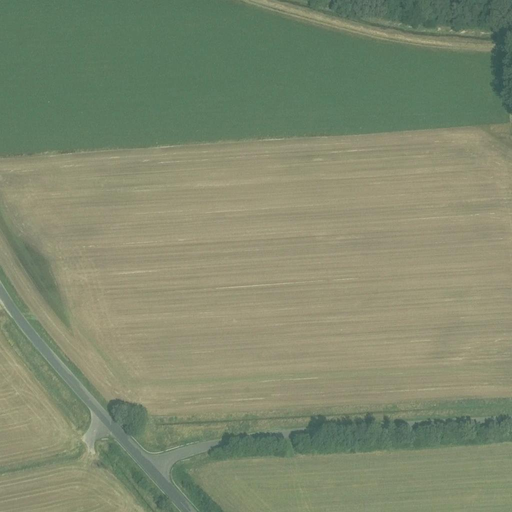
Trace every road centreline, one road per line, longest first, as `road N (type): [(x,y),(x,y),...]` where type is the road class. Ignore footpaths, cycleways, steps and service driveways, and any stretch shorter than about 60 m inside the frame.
road 1 (residential): [(151,470),(173,455),(256,437),(511,419)]
road 2 (unclassified): [(0,291),(15,320),(151,470)]
